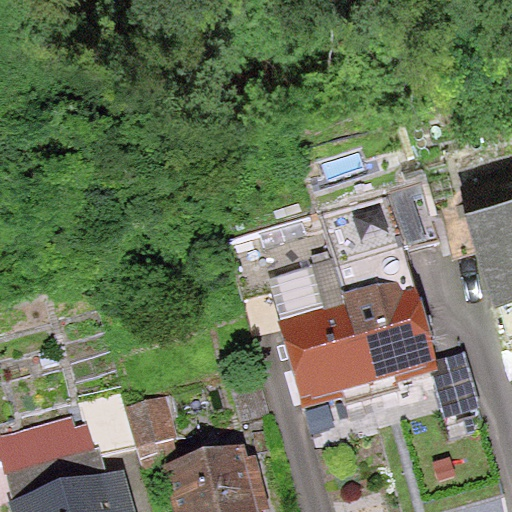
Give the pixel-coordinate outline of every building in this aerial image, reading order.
[(511,152),(454,171),(488,281),(511,273),(511,152)] [(413,263),(275,305),(303,400),(427,362),(440,404),(473,394),(456,335),(437,340),(413,263)] [(164,383),(123,394),(134,433),(175,422),(164,383)] [(256,511),(240,426),(165,441),(178,511),(256,511)] [(120,511),(104,460),(9,490),(15,511),(120,511)]
